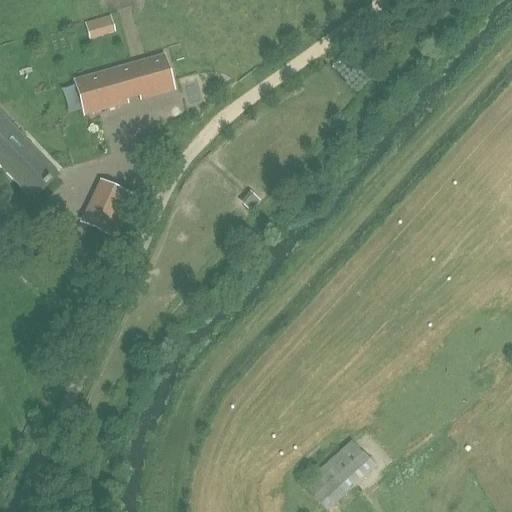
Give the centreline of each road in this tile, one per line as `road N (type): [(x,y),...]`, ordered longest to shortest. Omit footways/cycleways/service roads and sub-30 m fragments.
road 1 (unclassified): [(14,511),(176,168),(206,134)]
road 2 (track): [(206,134),(385,0)]
